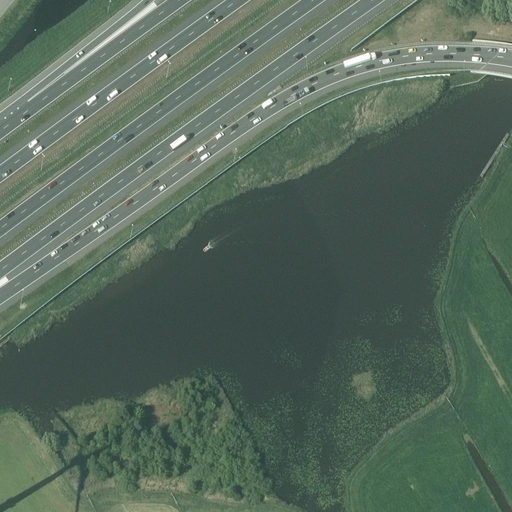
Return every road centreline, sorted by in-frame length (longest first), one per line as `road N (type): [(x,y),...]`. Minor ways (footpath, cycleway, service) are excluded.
road 1 (motorway): [(0,294),(318,83),(414,57),(511,60)]
road 2 (motorway): [(0,270),(375,0)]
road 3 (motorway): [(0,231),(315,0)]
road 4 (motorway): [(241,0),(0,176)]
road 5 (motorway): [(181,0),(33,106)]
road 6 (motorway): [(149,0),(33,106)]
